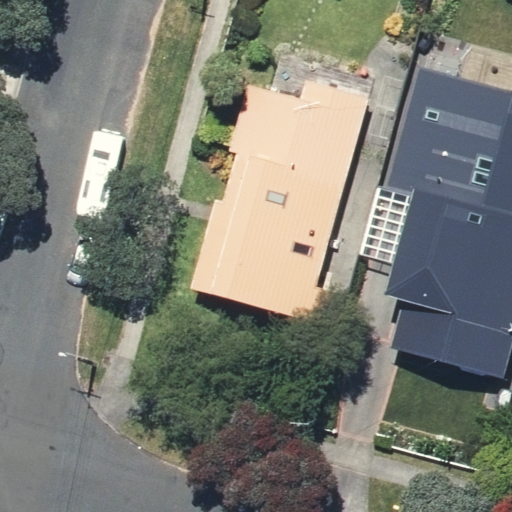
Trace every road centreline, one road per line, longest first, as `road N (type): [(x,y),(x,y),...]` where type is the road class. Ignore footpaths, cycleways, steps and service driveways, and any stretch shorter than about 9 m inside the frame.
road 1 (residential): [(102,0),(0,392)]
road 2 (residential): [(0,476),(131,511)]
